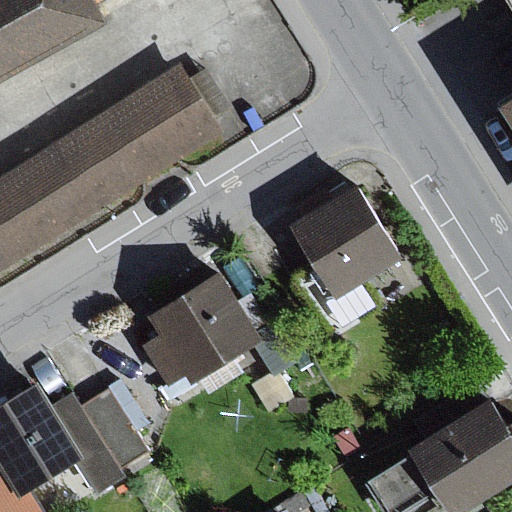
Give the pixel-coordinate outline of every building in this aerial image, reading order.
[(100,0),(0,0),(0,86),(112,21),(107,11),(100,0)] [(100,0),(107,11),(127,0),(100,0)] [(511,0),(503,0),(511,14),(511,0)] [(187,69),(0,185),(0,279),(228,132),(187,69)] [(511,79),(483,98),(511,144),(511,79)] [(303,221),(289,229),(311,264),(330,297),(359,280),(398,256),(356,186),(332,201),(326,190),(295,209),(303,221)] [(377,310),(359,280),(330,297),(311,264),(270,287),(308,351),(377,310)] [(210,265),(141,309),(153,328),(135,339),(161,381),(177,370),(182,378),(246,337),(253,333),(210,265)] [(270,321),(253,333),(246,337),(270,375),(295,359),(270,321)] [(26,378),(0,394),(0,477),(7,488),(70,449),(41,403),(26,378)] [(107,386),(77,405),(116,466),(146,446),(107,386)] [(66,387),(41,403),(70,449),(94,488),(119,472),(116,466),(77,405),(66,387)] [(511,444),(478,394),(355,477),(379,511),(386,511),(423,487),(440,511),(443,511),(511,466),(511,444)] [(345,427),(330,435),(341,457),(357,449),(345,427)] [(21,511),(7,488),(0,477),(0,511),(21,511)]
